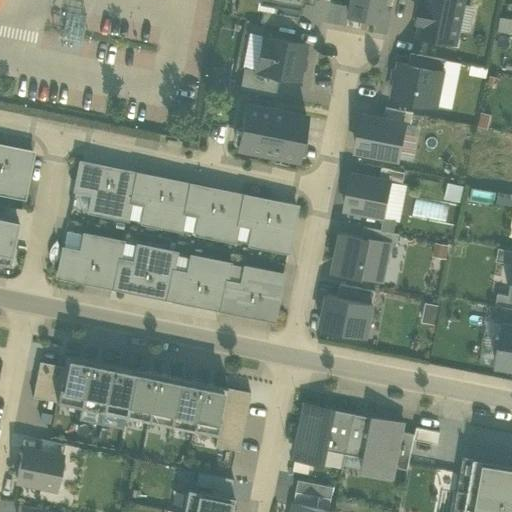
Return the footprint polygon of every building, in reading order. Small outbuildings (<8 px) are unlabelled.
[(257,0),(257,1),(275,4),(299,9),(300,0),(257,0)] [(381,0),(350,0),(348,15),(377,21),(381,3),(381,0)] [(422,22),(419,35),(455,42),(457,30),(463,2),(463,0),(426,0),(425,6),(421,5),(418,21),(422,22)] [(473,33),(479,6),(463,2),(457,30),(473,33)] [(274,12),(297,17),(299,9),(275,4),(274,11),(274,12)] [(274,12),(274,11),(262,9),(260,22),(295,29),(297,17),(274,12)] [(511,25),(511,18),(501,16),(498,30),(511,33),(511,25)] [(263,34),(256,68),(256,69),(279,74),(299,78),(306,43),(263,34)] [(411,52),(408,64),(443,71),(446,59),(411,52)] [(443,71),(436,104),(452,107),(461,62),(446,59),(443,71)] [(436,104),(443,71),(408,64),(400,62),(393,96),(436,104)] [(256,69),(256,68),(244,66),(239,89),(275,96),(279,74),(256,69)] [(297,158),(306,115),(245,102),(236,146),(297,158)] [(411,124),(413,113),(386,107),(383,118),(405,123),(411,124)] [(383,118),(364,114),(356,149),(398,158),(405,123),(383,118)] [(405,123),(398,158),(414,161),(421,125),(411,124),(405,123)] [(0,192),(23,197),(32,153),(0,145),(0,192)] [(89,211),(126,218),(130,200),(129,200),(134,173),(80,162),(75,189),(92,193),(89,211)] [(381,167),(379,178),(391,181),(402,183),(405,171),(381,167)] [(180,229),(183,211),(182,211),(188,184),(134,173),(129,200),(130,200),(146,204),(142,221),(180,229)] [(384,215),(391,181),(379,178),(352,173),(345,207),(384,215)] [(407,184),(402,183),(391,181),(384,215),(383,217),(396,220),(400,220),(407,184)] [(457,199),(461,184),(447,181),(443,196),(457,199)] [(241,194),(188,184),(182,211),(183,211),(199,215),(196,232),(233,240),(236,222),(235,222),(241,194)] [(71,207),(89,211),(92,193),(75,189),(71,207)] [(511,191),(498,189),(496,203),(511,205),(511,191)] [(296,205),(241,194),(235,222),(236,222),(252,225),(249,243),(287,251),(296,205)] [(411,213),(443,220),(447,203),(415,196),(411,213)] [(130,200),(126,218),(142,221),(146,204),(130,200)] [(183,211),(180,229),(196,232),(199,215),(183,211)] [(364,225),(379,228),(381,217),(358,212),(356,224),(364,225)] [(0,254),(11,257),(18,221),(0,217),(0,254)] [(383,217),(381,229),(393,231),(396,220),(383,217)] [(236,222),(233,240),(249,243),(252,225),(236,222)] [(364,225),(361,237),(370,239),(391,243),(391,244),(396,246),(399,232),(393,231),(381,229),(379,228),(364,225)] [(80,252),(84,234),(66,231),(62,248),(80,252)] [(340,233),(335,255),(343,256),(340,270),(362,275),(370,239),(361,237),(340,233)] [(117,259),(118,259),(121,242),(84,234),(80,252),(62,248),(57,276),(111,287),(117,259)] [(391,243),(370,239),(362,275),(384,279),(391,244),(391,243)] [(134,262),(137,245),(121,242),(118,259),(134,262)] [(117,259),(111,287),(165,297),(170,270),(171,270),(175,252),(137,245),(134,262),(118,259),(117,259)] [(511,249),(499,247),(497,260),(511,262),(511,249)] [(191,255),(175,252),(171,270),(187,273),(191,255)] [(170,270),(165,297),(218,308),(224,281),(225,281),(228,263),(191,255),(187,273),(171,270),(170,270)] [(333,269),(340,270),(343,256),(335,255),(333,269)] [(241,284),(244,266),(228,263),(225,281),(241,284)] [(224,281),(218,308),(273,319),(282,274),(244,266),(241,284),(225,281),(224,281)] [(340,283),(337,295),(373,303),(375,290),(340,283)] [(498,292),(496,305),(501,306),(511,307),(511,294),(509,294),(498,292)] [(366,336),(373,303),(337,295),(328,293),(321,326),(366,336)] [(511,307),(501,306),(499,321),(502,322),(503,321),(511,322),(511,307)] [(498,350),(495,364),(511,367),(511,322),(503,321),(502,322),(500,335),(496,334),(493,349),(498,350)] [(80,406),(90,359),(65,354),(63,365),(60,377),(58,389),(56,401),(80,406)] [(90,359),(80,406),(103,410),(112,364),(90,359)] [(36,373),(60,377),(63,365),(39,361),(36,373)] [(112,364),(103,410),(125,415),(135,368),(112,364)] [(135,368),(125,415),(147,419),(157,373),(135,368)] [(34,384),(58,389),(60,377),(36,373),(34,384)] [(157,373),(147,419),(170,424),(179,377),(157,373)] [(179,377),(170,424),(192,428),(202,382),(179,377)] [(202,382),(192,428),(216,433),(219,422),(221,410),(224,398),(226,387),(202,382)] [(58,389),(34,384),(31,397),(56,401),(58,389)] [(226,387),(224,398),(247,403),(250,391),(226,387)] [(245,415),(247,403),(224,398),(221,410),(245,415)] [(328,449),(336,409),(306,404),(296,458),(325,463),(328,449)] [(101,421),(103,410),(80,406),(78,417),(101,421)] [(328,449),(346,453),(354,413),(336,409),(328,449)] [(103,410),(101,421),(123,426),(125,415),(103,410)] [(243,427),(245,415),(221,410),(219,422),(243,427)] [(372,417),(354,413),(346,453),(364,456),(372,417)] [(403,423),(372,417),(364,456),(361,471),(393,477),(395,466),(402,430),(403,423)] [(240,438),(243,427),(219,422),(216,433),(240,438)] [(415,433),(414,438),(437,443),(440,431),(416,426),(415,433)] [(402,430),(395,466),(408,468),(409,462),(411,450),(414,438),(415,433),(402,430)] [(238,450),(240,438),(216,433),(214,445),(238,450)] [(40,439),(38,451),(61,455),(64,444),(40,439)] [(38,451),(22,448),(16,480),(55,487),(61,455),(38,451)] [(453,511),(511,511),(511,463),(463,455),(460,472),(456,494),(453,511)] [(442,469),(438,491),(456,494),(460,472),(442,469)] [(212,492),(229,495),(232,478),(197,471),(195,484),(213,487),(212,492)] [(298,479),(296,491),(331,498),(334,486),(298,479)] [(186,487),(181,511),(229,511),(233,496),(229,495),(212,492),(186,487)] [(296,491),(294,503),(325,509),(329,510),(331,498),(296,491)] [(323,511),(325,509),(294,503),(291,511),(323,511)]
